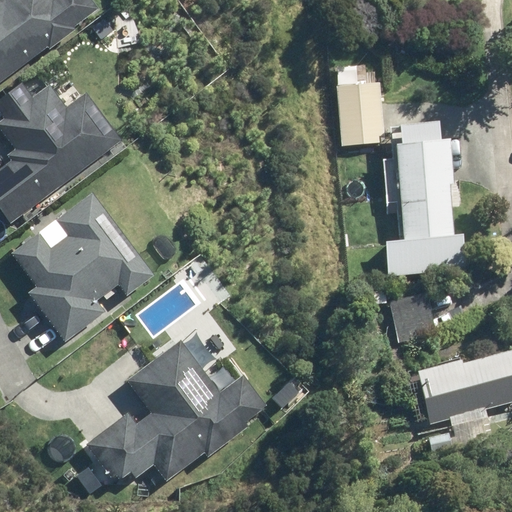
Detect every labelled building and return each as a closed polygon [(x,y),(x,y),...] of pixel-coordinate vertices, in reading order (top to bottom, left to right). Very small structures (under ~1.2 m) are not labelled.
[(0,0),(0,79),(43,48),(44,51),(70,31),(68,28),(93,10),(85,0),(0,0)] [(0,166),(0,217),(5,224),(116,141),(80,94),(64,106),(62,104),(60,106),(45,86),(28,98),(16,83),(0,95),(0,136),(10,150),(2,156),(6,162),(0,166)] [(339,147),(382,144),(376,84),(334,88),(339,147)] [(443,141),(391,146),(400,247),(450,242),(445,187),(448,187),(443,141)] [(34,234),(7,254),(32,287),(24,294),(61,343),(102,313),(92,300),(113,285),(122,297),(150,276),(88,194),(51,222),(63,237),(46,249),(34,234)] [(423,294),(387,304),(398,345),(435,335),(423,294)] [(123,414),(82,446),(112,483),(125,473),(130,479),(148,465),(161,482),(199,453),(203,458),(242,428),(239,423),(262,406),(238,375),(216,392),(175,340),(123,381),(148,413),(132,425),(123,414)] [(411,374),(424,425),(511,402),(511,357),(510,352),(457,367),(455,362),(411,374)] [(445,437),(425,441),(430,464),(450,460),(445,437)]
